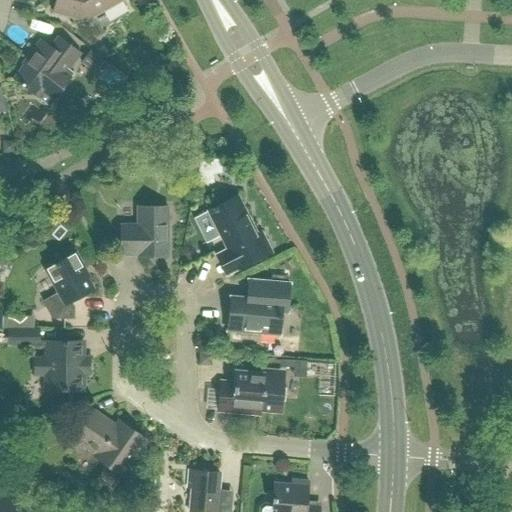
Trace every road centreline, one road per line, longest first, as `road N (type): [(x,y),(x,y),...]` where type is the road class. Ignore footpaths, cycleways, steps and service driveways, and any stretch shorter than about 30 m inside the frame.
road 1 (tertiary): [(292,130),(357,253),(385,352),(393,456)]
road 2 (residential): [(292,130),(417,57),(511,55)]
road 3 (residential): [(183,427),(122,388),(122,310),(138,295),(175,295),(187,314)]
road 4 (residential): [(393,456),(212,442),(183,427)]
road 5 (tertiary): [(292,130),(211,0)]
